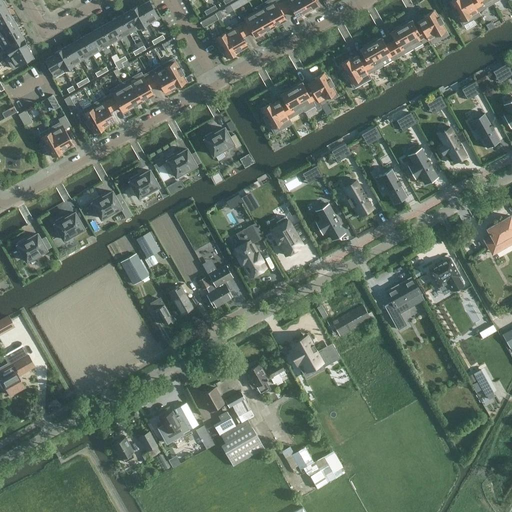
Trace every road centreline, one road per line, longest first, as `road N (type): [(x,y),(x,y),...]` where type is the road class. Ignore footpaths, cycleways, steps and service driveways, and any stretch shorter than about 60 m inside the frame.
road 1 (unclassified): [(0,462),(511,176)]
road 2 (residential): [(0,205),(221,84)]
road 3 (residential): [(221,84),(372,0)]
